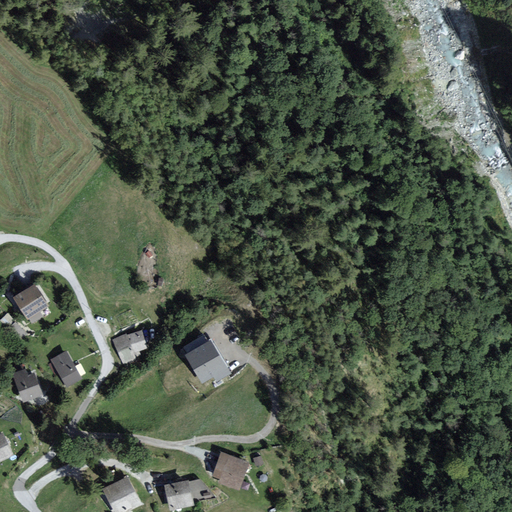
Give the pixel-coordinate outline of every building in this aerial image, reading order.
[(40,283),(17,295),(30,319),(53,307),(40,283)] [(144,328),(115,340),(124,360),(153,349),(144,328)] [(214,336),(185,354),(203,383),(214,376),(219,384),(237,372),(214,336)] [(68,351),(54,361),(72,387),(86,377),(68,351)] [(38,368),(17,375),(26,403),(47,395),(38,368)] [(8,431),(0,434),(0,459),(17,452),(8,431)] [(258,465),(227,453),(217,477),(249,489),(258,465)] [(131,475),(105,487),(115,511),(125,511),(144,503),(131,475)] [(193,480),(168,485),(173,509),(198,504),(193,480)]
